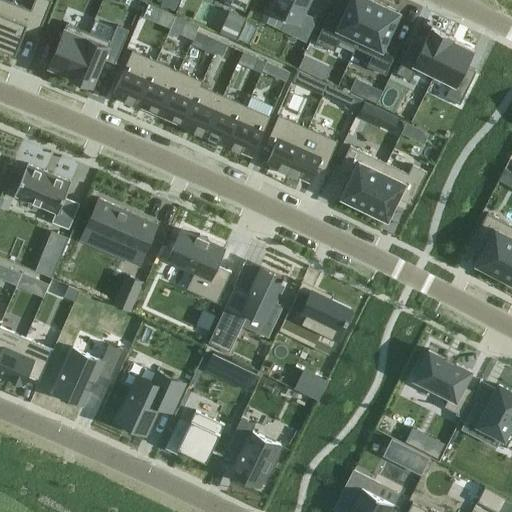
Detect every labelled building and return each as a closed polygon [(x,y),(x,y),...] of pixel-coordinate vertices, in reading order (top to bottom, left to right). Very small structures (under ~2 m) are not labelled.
[(8,12),(0,31),(0,47),(15,54),(24,32),(37,37),(51,0),(33,0),(30,9),(12,1),(8,12)] [(0,0),(0,31),(8,12),(12,1),(8,0),(0,0)] [(223,0),(223,1),(244,11),(249,0),(223,0)] [(273,0),(269,10),(298,24),(293,35),(305,40),(316,18),(304,13),(310,0),(273,0)] [(329,12),(315,41),(334,50),(339,40),(355,47),(377,1),(374,0),(349,0),(341,18),(329,12)] [(377,1),(355,47),(371,55),(366,66),(386,75),(399,45),(387,39),(400,12),(377,1)] [(147,2),(142,15),(155,21),(160,8),(152,5),(147,2)] [(170,27),(168,32),(176,36),(184,18),(176,14),(174,19),(170,27)] [(66,23),(48,66),(70,75),(69,76),(70,76),(78,58),(88,32),(66,23)] [(78,58),(70,76),(92,85),(104,58),(115,63),(129,29),(117,25),(110,41),(88,32),(78,58)] [(412,39),(396,72),(411,80),(417,66),(434,74),(452,39),(453,39),(453,38),(431,27),(423,44),(412,39)] [(208,34),(201,48),(214,54),(214,52),(216,48),(220,40),(208,34)] [(452,39),(434,74),(451,83),(445,97),(459,104),(476,70),(466,65),(473,49),(453,39),(452,39)] [(216,48),(214,52),(222,55),(227,43),(220,40),(216,48)] [(132,49),(112,94),(136,104),(151,72),(156,60),(132,49)] [(304,56),(299,66),(308,70),(313,60),(304,56)] [(258,57),(253,69),(261,72),(262,70),(266,61),(258,57)] [(151,72),(136,104),(159,115),(174,82),(179,70),(156,60),(151,72)] [(278,66),(274,76),(286,81),(290,71),(278,66)] [(174,82),(159,115),(182,125),(197,92),(200,84),(202,80),(179,70),(174,82)] [(320,80),(315,91),(322,94),(327,84),(320,80)] [(197,92),(182,125),(205,135),(220,103),(223,95),(201,85),(200,84),(197,92)] [(327,84),(322,94),(330,98),(335,87),(327,84)] [(344,104),(344,106),(357,112),(363,99),(350,92),(349,94),(344,104)] [(220,103),(205,135),(229,145),(242,114),(246,105),(223,95),(220,103)] [(364,100),(356,115),(368,120),(376,106),(364,100)] [(242,114),(229,145),(252,156),(270,116),(268,115),(247,105),(246,105),(242,114)] [(278,114),(266,143),(274,146),(266,162),(288,172),(308,127),(278,114)] [(308,127),(288,172),(310,181),(317,165),(325,169),(338,140),(308,127)] [(350,145),(339,168),(351,174),(340,196),(364,208),(386,162),(350,145)] [(386,162),(364,208),(387,219),(398,197),(410,203),(426,171),(412,164),(408,173),(386,162)] [(27,163),(14,193),(57,211),(53,220),(68,227),(78,203),(64,197),(71,181),(27,163)] [(98,197),(85,228),(129,247),(124,258),(139,264),(157,223),(98,197)] [(511,225),(487,212),(474,236),(486,243),(476,263),(478,265),(477,267),(491,275),(492,272),(500,276),(511,251),(511,225)] [(181,229),(167,259),(194,271),(187,288),(217,302),(231,271),(217,264),(224,249),(208,241),(209,240),(197,235),(197,236),(181,229)] [(511,251),(500,276),(505,279),(504,281),(511,285),(511,251)] [(0,263),(0,278),(3,279),(9,267),(2,264),(0,263)] [(39,263),(35,271),(51,277),(52,277),(55,270),(39,263)] [(235,286),(208,341),(229,351),(242,325),(247,314),(265,322),(265,321),(272,324),(280,306),(274,303),(284,281),(285,281),(286,278),(283,276),(282,276),(274,273),(260,266),(248,291),(235,285),(235,286)] [(130,274),(117,306),(131,312),(145,280),(130,274)] [(35,278),(30,291),(43,297),(49,284),(48,283),(35,278)] [(67,285),(65,292),(76,296),(79,290),(67,285)] [(298,288),(279,329),(280,330),(282,326),(315,341),(320,330),(336,337),(344,320),(346,321),(348,317),(346,316),(350,308),(330,298),(332,294),(331,293),(329,298),(312,289),(310,294),(298,288)] [(0,374),(8,378),(26,337),(0,325),(0,374)] [(26,337),(8,378),(9,378),(9,379),(22,385),(22,384),(24,385),(28,374),(40,379),(53,349),(26,337)] [(67,342),(48,387),(81,400),(95,366),(108,372),(122,344),(107,337),(100,355),(67,342)] [(429,348),(414,378),(449,395),(444,406),(461,415),(474,390),(463,385),(471,370),(455,362),(456,360),(445,355),(444,356),(429,348)] [(212,352),(207,363),(250,383),(255,372),(212,352)] [(138,375),(119,417),(147,430),(158,404),(171,410),(183,383),(158,371),(153,382),(138,375)] [(312,375),(303,393),(317,399),(326,382),(312,375)] [(465,421),(461,428),(496,446),(502,436),(504,437),(508,429),(511,431),(511,391),(499,384),(497,388),(487,407),(475,401),(465,421)] [(174,430),(173,431),(183,435),(178,447),(179,448),(206,461),(224,423),(196,410),(190,421),(186,429),(177,425),(174,430)] [(241,417),(230,440),(242,446),(230,472),(260,487),(281,444),(251,429),(253,424),(241,417)] [(412,426),(404,441),(436,457),(444,443),(412,426)] [(391,436),(383,452),(422,473),(430,457),(391,436)] [(353,469),(339,498),(353,505),(349,511),(387,511),(392,503),(394,504),(394,503),(393,502),(392,502),(375,493),(380,483),(353,469)] [(485,486),(478,500),(499,511),(506,498),(485,486)]
